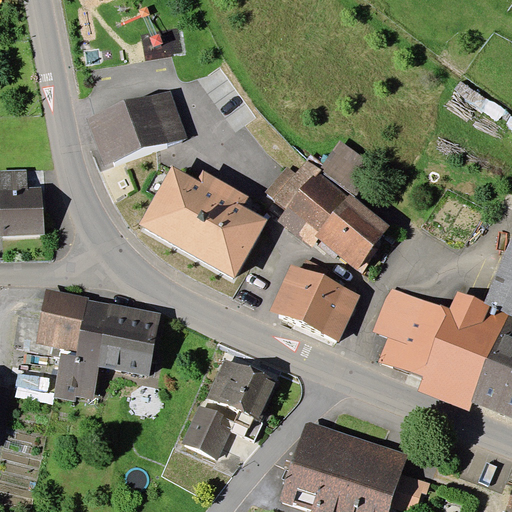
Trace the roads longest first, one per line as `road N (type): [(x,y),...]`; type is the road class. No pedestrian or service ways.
road 1 (tertiary): [(114,261),(81,193),(40,0)]
road 2 (tertiary): [(348,374),(219,322),(114,261)]
road 3 (residential): [(348,374),(227,511)]
road 4 (tertiary): [(511,439),(348,374)]
